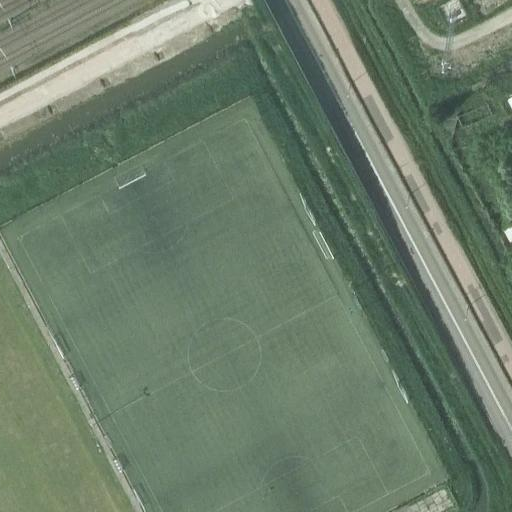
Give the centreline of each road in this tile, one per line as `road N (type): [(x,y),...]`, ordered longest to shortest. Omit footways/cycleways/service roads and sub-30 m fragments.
road 1 (primary): [(511,434),(283,0)]
road 2 (track): [(511,17),(442,46),(429,42),(398,0)]
